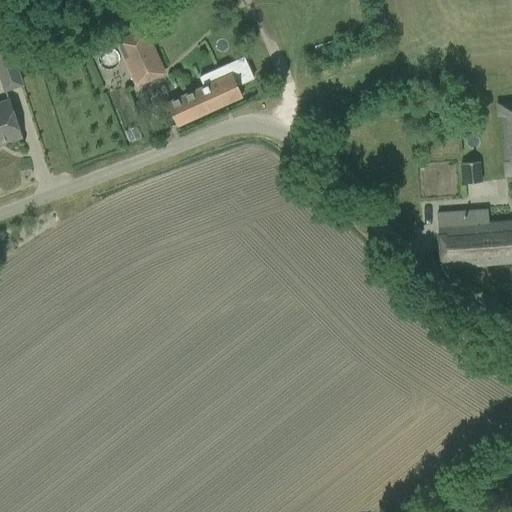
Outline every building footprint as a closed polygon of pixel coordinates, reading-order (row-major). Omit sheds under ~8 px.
[(143,57),(156,51),(146,29),(118,42),(138,85),(152,79),(143,57)] [(100,32),(91,36),(95,43),(104,39),(100,32)] [(0,49),(0,76),(4,91),(22,85),(9,47),(0,49)] [(253,79),(243,58),(199,78),(203,87),(168,103),(178,126),(242,97),(237,86),(253,79)] [(0,102),(0,142),(5,141),(6,144),(21,139),(9,100),(0,102)] [(511,103),(498,105),(499,116),(502,116),(504,140),(502,140),(504,154),(511,153),(511,103)] [(462,163),(464,184),(481,183),(479,162),(473,162),(473,161),(466,161),(467,163),(462,163)] [(465,267),(511,262),(511,222),(464,226),(464,213),(436,215),(440,269),(466,268),(465,267)]
